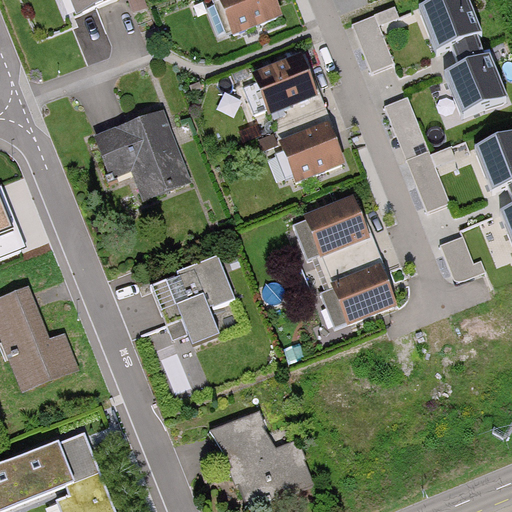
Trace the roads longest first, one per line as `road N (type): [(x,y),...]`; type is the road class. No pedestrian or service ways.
road 1 (residential): [(181,511),(19,107)]
road 2 (residential): [(317,0),(439,308)]
